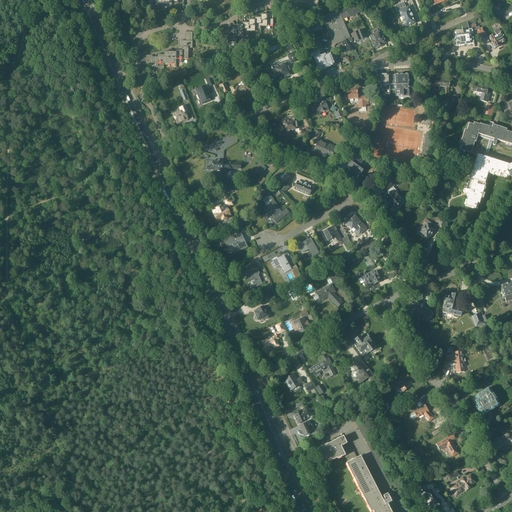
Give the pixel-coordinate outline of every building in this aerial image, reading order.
[(412,25),(416,23),(409,7),(406,8),(404,2),(395,6),(397,12),(399,11),(406,27),(410,26),(411,26),(412,25)] [(338,10),(343,20),(362,12),(354,4),(338,10)] [(511,5),(503,9),(505,14),(511,11),(511,5)] [(350,39),(343,20),(338,10),(321,18),(332,44),(336,45),(345,41),(350,39)] [(267,11),(267,15),(261,15),(261,16),(255,16),(255,20),(249,20),(249,22),(243,22),(243,25),(237,25),(237,27),(231,27),(231,31),(225,31),(225,42),(233,42),(233,41),(237,41),(237,37),(245,37),(245,35),(249,35),(249,32),(257,32),(257,30),(261,30),(261,26),(269,26),(269,25),(273,25),(273,11),(267,11)] [(297,40),(323,29),(320,22),(294,32),(297,40)] [(457,46),(474,44),(473,37),(470,38),(470,34),(473,34),(473,31),(472,29),(469,30),(469,28),(467,24),(461,26),(463,31),(455,32),(456,41),(456,42),(454,42),(455,46),(457,46)] [(473,29),(478,38),(486,34),(482,27),(480,29),(479,26),(473,29)] [(367,38),(363,29),(351,34),(354,43),(367,38)] [(500,33),(499,30),(498,29),(494,31),(496,35),(490,38),(493,44),(491,45),(493,49),(495,48),(495,49),(500,46),(500,45),(501,44),(502,46),(506,44),(505,42),(506,42),(501,32),(500,33)] [(372,35),(369,36),(371,42),(374,48),(377,46),(378,47),(383,45),(382,44),(386,43),(383,37),(382,38),(380,32),(378,33),(372,35)] [(342,43),(346,53),(353,50),(351,45),(354,44),(351,39),(350,39),(345,41),(342,43)] [(192,41),(186,41),(180,41),(180,47),(182,47),(182,51),(182,53),(188,53),(188,47),(192,47),(192,41)] [(324,55),(322,56),(321,53),(323,52),(322,50),(322,49),(319,41),(313,43),(314,46),(306,49),(307,53),(304,55),(306,59),(305,60),(309,68),(314,66),(311,58),(314,57),(320,71),(329,67),(335,64),(330,53),(325,56),(324,55)] [(152,58),(152,61),(152,63),(158,63),(158,67),(164,67),(164,62),(170,62),(170,64),(176,64),(176,62),(182,63),(182,59),(188,59),(188,53),(182,53),(182,51),(176,51),(176,52),(164,52),(164,55),(158,55),(158,57),(152,57),(152,58)] [(297,61),(293,53),(287,55),(291,64),(297,61)] [(277,81),(291,75),(286,63),(285,61),(278,64),(278,66),(273,68),(273,67),(271,68),(272,70),(273,69),(274,72),(271,73),(273,78),(276,77),(277,81)] [(395,75),(390,75),(390,84),(395,84),(395,90),(399,90),(399,96),(409,96),(409,85),(409,74),(404,74),(400,74),(400,75),(395,75)] [(390,90),(390,84),(390,75),(389,75),(379,75),(379,85),(380,85),(380,88),(381,88),(381,91),(384,90),(384,89),(390,89),(390,90)] [(212,78),(206,81),(208,87),(214,85),(212,78)] [(449,88),(450,81),(439,80),(439,82),(435,82),(435,87),(434,90),(435,90),(438,91),(438,90),(439,87),(445,87),(445,94),(448,95),(449,87),(449,88)] [(223,93),(229,90),(226,83),(220,86),(223,93)] [(206,84),(196,88),(198,94),(197,94),(199,100),(200,99),(202,105),(212,101),(210,95),(212,94),(210,89),(208,90),(206,84)] [(251,91),(249,84),(239,88),(238,87),(236,88),(235,85),(230,87),(235,99),(242,96),(242,94),(246,92),(246,93),(251,91)] [(472,91),(481,93),(479,101),(488,103),(491,91),(488,90),(488,88),(478,86),(477,87),(473,86),(472,91)] [(355,100),(358,100),(359,108),(366,108),(366,105),(369,105),(368,96),(360,97),(359,89),(353,90),(353,91),(348,92),(349,100),(354,99),(355,100)] [(452,95),(451,105),(458,106),(459,96),(452,95)] [(318,113),(328,109),(325,100),(321,102),(322,104),(317,106),(316,104),(311,106),(313,111),(317,109),(318,113)] [(494,106),(488,104),(485,115),(491,116),(494,106)] [(180,122),(188,119),(186,114),(189,113),(186,106),(182,107),(183,110),(173,114),(177,123),(178,123),(180,122)] [(343,116),(341,110),(334,113),(336,119),(343,116)] [(299,129),(299,125),(298,118),(286,120),(286,121),(280,122),(280,125),(284,125),(284,131),(286,131),(286,132),(290,131),(290,130),(299,129)] [(509,177),(511,176),(509,173),(511,172),(511,169),(511,167),(511,166),(511,130),(489,124),(489,126),(480,124),(474,123),(473,125),(469,123),(467,130),(465,129),(460,144),(462,144),(460,150),(477,155),(466,190),(466,189),(465,189),(464,189),(464,190),(463,191),(463,192),(464,192),(464,193),(465,193),(468,194),(465,206),(476,209),(478,203),(480,204),(485,186),(484,186),(489,173),(494,175),(495,174),(498,175),(498,174),(509,177)] [(321,132),(314,130),(312,136),(318,139),(321,132)] [(430,149),(433,133),(427,132),(426,137),(425,136),(424,144),(425,144),(424,148),(430,149)] [(331,160),(336,148),(319,140),(314,152),(322,156),(322,154),(325,156),(325,157),(331,160)] [(360,149),(356,146),(354,144),(349,150),(355,155),(360,149)] [(351,162),(347,167),(350,170),(350,169),(359,176),(362,172),(363,171),(364,169),(363,168),(360,166),(364,161),(365,159),(359,154),(358,156),(356,159),(354,158),(351,162)] [(207,166),(207,170),(222,171),(226,171),(226,169),(233,169),(241,169),(241,163),(233,163),(228,162),(228,164),(223,164),(223,161),(213,160),(212,166),(207,166)] [(261,173),(266,168),(262,164),(259,168),(259,169),(252,172),(253,176),(261,173)] [(261,185),(266,180),(262,176),(257,181),(261,185)] [(298,181),(295,189),(309,195),(313,187),(298,181)] [(284,182),(279,186),(285,192),(290,187),(284,182)] [(390,182),(382,189),(385,193),(387,192),(389,194),(385,197),(388,201),(387,201),(391,206),(392,205),(395,209),(395,208),(396,209),(399,207),(398,206),(402,203),(399,199),(400,198),(396,194),(395,195),(392,192),(394,190),(392,187),(394,186),(390,182)] [(232,187),(222,192),(224,197),(227,196),(226,194),(234,190),(232,187)] [(233,205),(234,201),(226,200),(226,204),(226,205),(225,205),(221,206),(216,208),(217,209),(213,211),(215,214),(214,214),(217,221),(222,219),(223,220),(227,218),(226,217),(230,215),(227,208),(230,206),(230,205),(233,205)] [(273,200),(263,208),(276,223),(289,213),(286,209),(282,212),(279,208),(279,207),(277,205),(278,205),(273,200)] [(363,231),(365,229),(360,222),(359,222),(355,217),(353,218),(352,216),(345,222),(348,226),(349,225),(352,229),(354,227),(357,232),(361,229),(363,231)] [(437,226),(442,229),(446,223),(440,218),(437,222),(439,223),(437,226)] [(433,225),(429,222),(426,219),(424,221),(427,224),(425,227),(424,226),(423,226),(421,228),(421,230),(422,230),(420,232),(424,236),(425,237),(426,238),(427,238),(428,239),(434,231),(430,228),(433,225)] [(343,243),(336,229),(334,230),(332,227),(323,232),(328,241),(335,238),(339,245),(343,243)] [(231,233),(219,239),(221,243),(220,243),(223,250),(227,248),(233,245),(237,252),(247,247),(242,237),(243,237),(241,234),(240,234),(236,236),(235,236),(233,237),(231,233)] [(313,257),(319,253),(313,244),(312,245),(309,240),(299,245),(303,253),(309,249),(313,257)] [(343,243),(347,252),(353,249),(349,240),(343,243)] [(369,248),(367,243),(356,248),(354,249),(356,252),(357,252),(358,253),(369,248)] [(285,273),(291,270),(284,256),(284,255),(278,259),(277,257),(272,260),(273,260),(277,267),(281,265),(285,273)] [(257,268),(256,268),(245,273),(247,279),(251,278),(253,282),(254,282),(256,287),(262,284),(258,274),(259,274),(257,268)] [(301,277),(298,270),(292,272),(296,280),(301,277)] [(382,280),(382,279),(381,276),(380,276),(379,275),(381,274),(379,270),(375,271),(375,272),(372,274),(371,273),(366,275),(365,273),(363,274),(363,273),(359,274),(364,283),(366,287),(367,287),(368,287),(382,280)] [(333,283),(339,280),(335,274),(330,277),(333,283)] [(506,302),(511,300),(511,282),(500,286),(502,292),(501,292),(501,294),(502,294),(503,299),(505,298),(506,302)] [(317,293),(313,296),(316,300),(319,298),(321,300),(328,296),(338,307),(343,303),(339,298),(338,299),(333,293),(335,291),(331,285),(317,293)] [(456,296),(452,295),(451,296),(448,296),(446,297),(446,298),(445,298),(444,301),(445,301),(443,312),(453,315),(454,317),(457,318),(459,316),(460,316),(461,310),(455,309),(458,298),(456,296)] [(424,321),(426,317),(430,319),(433,314),(431,313),(432,312),(430,311),(423,307),(424,306),(422,305),(421,305),(421,306),(420,305),(418,304),(415,303),(414,303),(412,307),(410,307),(408,312),(411,314),(412,316),(413,317),(415,316),(415,317),(416,316),(424,321)] [(255,319),(256,320),(257,320),(258,320),(264,318),(264,320),(269,318),(268,315),(271,314),(267,305),(257,310),(258,312),(255,313),(256,316),(256,317),(255,317),(255,318),(255,319)] [(299,313),(302,318),(308,315),(306,310),(299,313)] [(479,314),(472,317),(475,322),(478,321),(479,325),(483,324),(479,314)] [(301,333),(310,329),(304,318),(294,323),(298,331),(300,330),(301,333)] [(279,339),(277,335),(286,331),(282,322),(275,325),(278,332),(275,334),(276,336),(263,341),(266,348),(273,345),(275,348),(280,346),(277,340),(279,339)] [(357,342),(354,344),(357,348),(360,352),(364,349),(366,352),(369,350),(370,352),(374,348),(371,343),(371,342),(367,337),(363,341),(360,337),(355,340),(357,342)] [(457,373),(464,372),(463,363),(464,363),(463,351),(455,352),(455,355),(447,354),(446,361),(455,362),(457,373)] [(320,364),(312,369),(315,375),(319,373),(323,371),(324,373),(327,370),(331,377),(336,374),(333,369),(327,355),(322,357),(325,362),(323,363),(323,362),(320,364)] [(395,360),(387,364),(390,369),(398,365),(395,360)] [(363,371),(357,362),(352,366),(358,374),(359,374),(360,375),(354,380),(358,385),(368,378),(370,380),(373,377),(369,373),(366,375),(364,372),(363,373),(362,371),(363,371)] [(300,384),(303,382),(300,378),(297,380),(294,374),(285,379),(288,385),(291,390),(300,385),(300,384)] [(406,383),(411,380),(406,374),(395,382),(393,384),(393,383),(390,385),(387,379),(381,382),(385,388),(390,386),(393,391),(396,389),(394,386),(397,384),(403,392),(409,387),(406,383)] [(311,382),(304,385),(308,392),(315,389),(311,382)] [(326,392),(322,384),(315,388),(320,395),(326,392)] [(477,406),(479,408),(477,410),(480,415),(481,414),(482,416),(487,413),(486,411),(489,408),(491,411),(499,405),(496,401),(497,400),(495,397),(496,397),(495,395),(494,395),(492,393),(491,393),(488,388),(476,397),(477,399),(472,402),(475,407),(477,406)] [(415,406),(417,404),(421,400),(419,398),(412,403),(415,406)] [(413,412),(414,413),(411,414),(410,415),(410,417),(411,419),(412,420),(414,419),(416,418),(417,418),(423,415),(424,415),(429,421),(433,418),(429,412),(425,405),(421,400),(417,404),(420,408),(418,409),(418,408),(416,409),(417,410),(413,412)] [(305,418),(309,416),(306,410),(302,412),(302,411),(295,415),(299,424),(306,420),(305,418)] [(298,431),(299,432),(300,433),(301,434),(302,435),(304,435),(305,435),(307,435),(308,435),(309,434),(311,433),(312,432),(312,430),(313,429),(313,427),(312,426),(312,424),(308,426),(307,423),(300,427),(301,429),(298,431)] [(511,435),(507,434),(495,440),(494,443),(495,447),(499,448),(508,444),(511,445),(511,435)] [(451,440),(455,438),(453,435),(436,444),(440,450),(447,446),(452,457),(459,453),(451,440)] [(327,444),(318,448),(325,463),(329,461),(330,461),(333,459),(334,460),(337,458),(338,459),(341,457),(342,457),(346,455),(349,462),(357,458),(348,439),(346,440),(344,436),(337,439),(328,444),(327,444)] [(349,462),(346,463),(371,511),(372,511),(374,511),(391,511),(388,504),(392,502),(388,494),(383,496),(385,499),(383,500),(361,456),(357,458),(349,462)] [(458,470),(448,473),(450,479),(458,476),(457,473),(459,473),(458,470)] [(471,477),(467,480),(466,478),(452,488),(456,495),(465,488),(467,490),(469,488),(469,489),(472,486),(471,485),(474,483),(475,482),(475,481),(474,481),(471,477)] [(438,506),(442,503),(438,498),(437,498),(431,490),(427,493),(420,484),(418,486),(417,485),(414,487),(423,499),(424,497),(431,506),(436,502),(438,506)]
